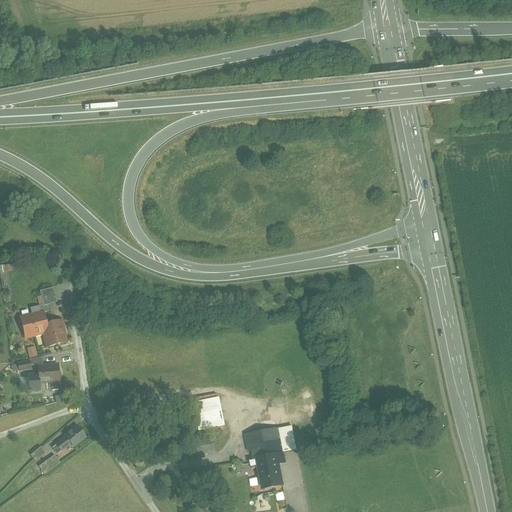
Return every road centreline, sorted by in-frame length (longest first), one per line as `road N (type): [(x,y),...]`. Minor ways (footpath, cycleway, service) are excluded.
road 1 (trunk): [(388,30),(0,105)]
road 2 (trunk): [(218,274),(145,239),(131,219),(129,170),(162,130),(235,103)]
road 3 (trunk): [(235,103),(511,76)]
road 4 (secondary): [(487,511),(429,245)]
road 5 (trunk): [(0,151),(59,188),(136,257),(177,274),(218,274)]
road 6 (residential): [(69,278),(92,405),(158,511)]
road 7 (trunk): [(0,116),(235,103)]
road 8 (secondary): [(426,228),(388,30)]
road 9 (trunk): [(511,31),(388,30)]
